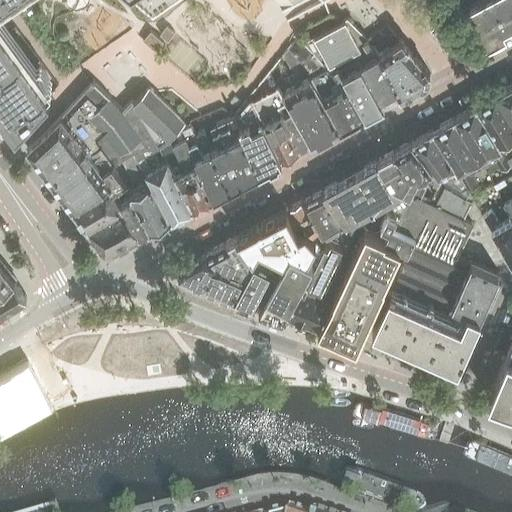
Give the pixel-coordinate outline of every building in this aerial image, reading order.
[(0,0),(0,108),(16,131),(50,94),(0,25),(0,5),(7,0),(0,0)] [(134,0),(152,15),(173,0),(134,0)] [(272,0),(283,10),(281,11),(287,21),(325,0),(272,0)] [(486,46),(511,32),(511,0),(481,0),(465,9),(486,46)] [(346,18),(304,41),(325,66),(333,62),(338,71),(375,51),(364,33),(363,34),(347,18),(346,18)] [(166,26),(160,34),(167,40),(173,32),(166,26)] [(151,31),(143,40),(155,50),(162,41),(151,31)] [(300,62),(314,54),(297,37),(288,48),(300,62)] [(399,39),(376,54),(399,95),(427,79),(429,72),(399,39)] [(300,63),(287,49),(283,55),(290,68),(300,63)] [(376,54),(340,74),(344,82),(362,115),(399,95),(376,54)] [(26,147),(48,175),(122,109),(91,80),(45,131),(26,147)] [(313,80),(285,96),(292,108),(310,143),(339,127),(321,95),(313,80)] [(344,82),(321,95),(339,127),(362,115),(344,82)] [(511,84),(494,95),(511,124),(511,84)] [(122,109),(48,175),(70,205),(105,183),(111,192),(113,191),(124,185),(112,163),(121,158),(133,151),(137,157),(143,170),(159,162),(153,150),(159,147),(158,145),(167,138),(185,122),(148,86),(124,111),(122,109)] [(262,117),(250,94),(233,114),(233,115),(262,169),(263,169),(280,159),(283,158),(264,121),(262,117)] [(511,124),(494,95),(473,106),(499,149),(510,165),(511,167),(511,124)] [(510,165),(499,149),(473,106),(452,118),(479,160),(491,153),(500,170),(510,165)] [(310,143),(292,108),(281,114),(300,149),(310,143)] [(283,158),(298,150),(288,130),(277,109),(262,117),(264,121),(283,158)] [(230,187),(231,186),(240,181),(241,181),(258,172),(262,169),(233,115),(214,124),(207,127),(211,135),(210,136),(215,146),(212,148),(211,147),(203,129),(195,133),(194,133),(185,136),(195,160),(212,197),(230,187)] [(452,118),(430,130),(453,166),(460,178),(467,189),(477,183),(467,166),(479,160),(452,118)] [(185,122),(167,138),(158,145),(159,147),(160,147),(165,158),(166,158),(173,171),(191,207),(212,197),(195,160),(185,136),(194,133),(189,122),(186,123),(185,122)] [(430,130),(408,142),(428,163),(432,168),(437,175),(442,178),(451,183),(460,178),(453,166),(430,130)] [(408,142),(391,152),(399,165),(416,176),(432,168),(428,163),(408,142)] [(133,151),(121,158),(131,177),(135,175),(141,187),(129,193),(150,228),(171,219),(150,182),(143,170),(137,157),(133,151)] [(407,191),(414,193),(422,177),(428,173),(429,174),(427,176),(433,185),(437,188),(431,201),(461,218),(471,196),(467,189),(460,178),(451,183),(442,178),(437,175),(432,168),(416,176),(399,165),(391,152),(376,159),(353,172),(373,210),(392,200),(407,191)] [(143,170),(150,182),(171,219),(191,207),(173,171),(166,158),(165,158),(166,159),(159,162),(143,170)] [(353,172),(337,181),(359,218),(373,210),(353,172)] [(337,181),(320,190),(335,216),(345,220),(351,223),(359,218),(337,181)] [(70,205),(87,227),(112,213),(106,204),(115,199),(111,192),(105,183),(70,205)] [(320,190),(303,199),(324,233),(327,238),(345,245),(354,225),(351,223),(345,220),(335,216),(320,190)] [(139,234),(150,228),(129,193),(117,199),(113,191),(111,192),(115,199),(117,202),(139,234)] [(414,236),(407,249),(390,286),(475,323),(497,273),(461,256),(457,254),(472,222),(461,218),(431,201),(414,193),(407,191),(392,200),(398,210),(396,215),(391,224),(414,236)] [(510,218),(511,221),(511,197),(502,203),(510,218)] [(117,202),(115,199),(106,204),(112,213),(87,227),(102,249),(108,251),(139,234),(117,202)] [(324,233),(303,199),(287,208),(299,229),(303,227),(305,231),(308,229),(312,235),(317,230),(320,235),(327,238),(324,233)] [(244,248),(251,259),(253,256),(260,243),(263,248),(271,252),(278,256),(284,258),(289,249),(292,250),(315,261),(322,247),(312,235),(308,229),(305,231),(303,227),(299,229),(287,208),(237,235),(244,248)] [(481,214),(511,267),(511,266),(511,221),(510,218),(499,224),(490,209),(481,214)] [(396,215),(387,212),(381,226),(388,229),(385,238),(407,249),(414,236),(391,224),(396,215)] [(364,229),(320,328),(357,344),(369,317),(370,315),(375,317),(390,286),(384,283),(400,247),(384,240),(385,238),(364,229)] [(179,274),(224,293),(230,296),(251,259),(244,248),(237,235),(224,242),(200,255),(178,267),(178,274),(179,274)] [(258,307),(281,315),(282,316),(296,286),(322,298),(345,245),(327,238),(322,247),(315,261),(292,250),(289,249),(284,258),(258,307)] [(230,296),(253,306),(273,266),(253,256),(251,259),(230,296)] [(0,291),(13,281),(0,264),(0,291)] [(13,281),(0,291),(0,292),(10,305),(26,296),(13,281)] [(331,302),(322,298),(296,286),(282,316),(316,330),(331,302)] [(374,330),(456,365),(475,323),(390,286),(375,317),(374,319),(378,321),(374,330)] [(0,311),(10,305),(0,292),(0,311)] [(511,337),(504,357),(505,358),(492,388),(511,396),(511,337)] [(0,415),(3,421),(36,403),(22,378),(0,389),(0,415)] [(361,397),(356,411),(403,426),(407,412),(361,397)] [(452,431),(444,450),(493,470),(501,452),(452,431)] [(295,450),(290,468),(375,494),(380,477),(295,450)]
